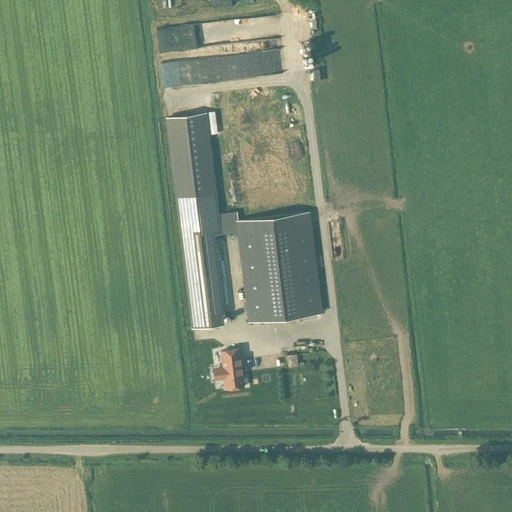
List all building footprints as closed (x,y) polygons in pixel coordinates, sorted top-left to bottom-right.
[(213,58),(159,63),(161,86),(215,81),(213,58)] [(296,94),(280,99),(287,122),(302,118),(296,94)] [(203,98),(165,103),(193,327),(223,324),(212,234),(239,231),(250,320),(320,312),(307,211),(237,220),(236,212),(217,214),(203,98)] [(243,386),(239,348),(221,350),(223,367),(219,367),(220,377),(224,377),(225,388),(243,386)] [(286,367),(297,365),(295,353),(284,355),(286,367)] [(300,368),(285,369),(289,400),(315,397),(313,377),(301,378),(300,368)]
